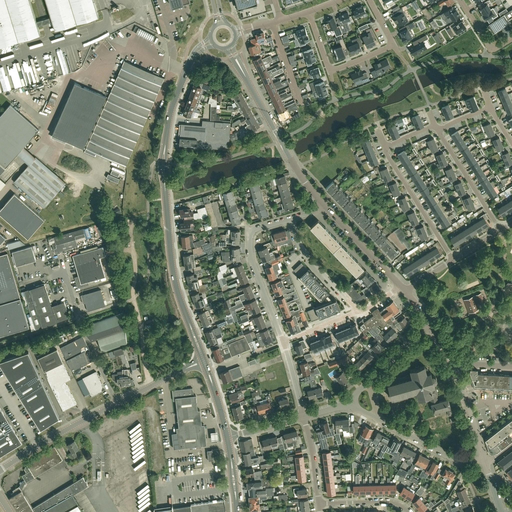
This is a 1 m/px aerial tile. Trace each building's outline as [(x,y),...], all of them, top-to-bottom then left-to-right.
[(29,0),(0,0),(0,46),(40,34),(38,28),(45,25),(44,21),(37,23),(29,0)] [(98,17),(93,0),(45,0),(51,19),(44,21),(45,25),(53,23),(55,30),(98,17)] [(257,3),(256,0),(235,0),(238,8),(257,3)] [(484,6),(479,9),(483,14),(490,10),(487,4),(489,3),(487,0),(482,3),(484,6)] [(363,15),(362,13),(365,12),(362,6),(356,9),(356,10),(354,11),(355,14),(352,15),(354,19),(363,15)] [(396,16),(393,17),(395,20),(394,20),(394,21),(396,23),(395,23),(396,23),(398,26),(402,24),(402,25),(409,22),(407,17),(404,19),(402,15),(405,13),(402,9),(395,13),(396,13),(395,13),(396,16)] [(449,9),(440,15),(443,20),(448,17),(450,22),(456,18),(460,16),(456,11),(452,13),(449,9)] [(490,10),(483,14),(486,20),(491,17),(492,20),(498,16),(496,13),(494,15),(490,10)] [(350,20),(348,13),(340,16),(342,22),(339,23),(343,33),(350,30),(347,22),(350,20)] [(510,23),(504,15),(487,26),(493,34),(510,23)] [(333,18),(326,21),(327,23),(326,23),(328,28),(329,28),(330,30),(333,29),(336,37),(343,34),(339,26),(336,27),(333,18)] [(454,22),(448,25),(454,35),(456,34),(457,35),(460,32),(459,32),(466,28),(464,25),(465,24),(463,21),(462,21),(456,25),(454,22)] [(412,22),(400,29),(401,32),(403,37),(402,37),(404,42),(412,37),(408,30),(415,27),(412,22)] [(156,35),(139,27),(137,33),(153,41),(156,35)] [(307,35),(305,28),(296,31),(297,32),(293,33),(295,39),(297,38),(307,35)] [(368,35),(362,38),(363,42),(365,42),(367,47),(370,46),(372,45),(373,45),(375,43),(373,38),(375,37),(371,28),(366,30),(368,35)] [(255,39),(256,43),(258,43),(266,40),(266,43),(270,42),(271,46),(274,45),(272,37),(265,39),(264,33),(260,34),(259,33),(257,34),(256,35),(257,39),(255,39)] [(309,41),(307,35),(297,38),(300,47),(306,44),(305,42),(309,41)] [(414,46),(410,48),(413,56),(418,53),(418,54),(420,53),(421,53),(420,52),(424,50),(423,47),(423,45),(422,45),(421,43),(427,39),(425,35),(412,42),(414,46)] [(361,50),(359,44),(362,43),(359,37),(354,40),(355,43),(349,46),(352,54),(361,50)] [(343,50),(347,49),(343,38),(336,41),(336,43),(340,42),(341,46),(334,48),(335,53),(334,53),(337,60),(342,59),(342,58),(346,56),(343,50)] [(259,44),(258,43),(256,43),(255,39),(251,40),(253,46),(249,47),(251,55),(258,53),(259,55),(265,53),(264,50),(259,52),(257,45),(259,44)] [(56,77),(77,71),(76,66),(77,64),(73,63),(70,52),(67,53),(66,47),(63,52),(62,50),(61,55),(59,54),(58,57),(60,63),(57,62),(56,63),(55,60),(52,61),(51,57),(47,58),(47,61),(45,62),(47,68),(48,68),(50,76),(52,76),(54,75),(56,77)] [(314,54),(312,48),(307,50),(306,47),(301,49),(302,52),(301,52),(304,58),(314,54)] [(316,60),(314,54),(304,58),(307,66),(312,65),(311,62),(316,60)] [(256,66),(271,58),(270,56),(262,60),(261,57),(253,60),(256,66)] [(270,66),(268,63),(273,61),(272,60),(271,58),(256,66),(259,71),(262,70),(262,71),(266,69),(266,68),(270,66)] [(387,69),(390,67),(387,60),(380,63),(380,62),(377,63),(377,64),(374,65),(376,70),(374,71),(374,70),(371,72),(374,78),(377,76),(376,74),(381,71),(382,72),(382,71),(384,71),(385,71),(385,70),(387,69),(387,70),(387,69)] [(164,78),(124,61),(108,97),(74,83),(52,134),(125,167),(147,116),(164,78)] [(313,67),(307,69),(311,78),(321,74),(318,67),(314,69),(313,67)] [(262,77),(277,70),(275,68),(268,71),(266,69),(262,71),(262,70),(259,71),(262,77)] [(281,72),(280,69),(277,70),(262,77),(263,79),(262,80),(263,83),(264,83),(274,78),(273,76),(281,72)] [(351,75),(354,82),(361,79),(363,83),(369,80),(366,72),(363,74),(361,71),(351,75)] [(267,89),(281,83),(280,80),(279,81),(273,83),(272,80),(268,82),(267,82),(264,83),(267,89)] [(326,88),(323,81),(321,82),(320,80),(313,82),(316,91),(326,88)] [(277,92),(276,88),(282,85),(281,83),(267,89),(270,95),(273,93),(273,94),(277,92)] [(194,85),(192,91),(199,93),(201,87),(194,85)] [(328,94),(326,88),(316,91),(319,100),(326,97),(325,95),(328,94)] [(508,94),(505,88),(498,91),(501,97),(508,94)] [(197,99),(199,93),(192,91),(189,97),(197,99)] [(243,97),(240,92),(232,96),(236,102),(237,101),(243,97)] [(273,101),(287,94),(286,92),(279,95),(277,92),(273,94),(273,93),(270,95),(273,101)] [(283,104),(281,100),(292,95),(291,93),(287,94),(273,101),(276,107),(279,105),(279,106),(283,104)] [(510,100),(508,94),(501,97),(503,103),(510,100)] [(202,105),(199,104),(200,101),(197,99),(189,97),(187,102),(195,105),(201,107),(202,105)] [(234,110),(240,106),(246,103),(243,97),(237,101),(236,102),(234,103),(236,106),(234,108),(233,106),(228,106),(228,110),(234,110)] [(466,100),(468,106),(476,102),(474,97),(466,100)] [(511,105),(511,104),(510,100),(503,103),(505,108),(511,105)] [(194,108),(195,105),(187,102),(185,108),(193,111),(196,112),(199,113),(200,111),(196,109),(197,109),(194,108)] [(478,108),(476,102),(468,106),(470,111),(478,108)] [(246,103),(240,106),(234,110),(236,112),(239,110),(241,114),(244,112),(247,110),(247,111),(250,110),(246,103)] [(279,113),(291,107),(295,106),(293,103),(284,107),(283,104),(279,106),(279,105),(276,107),(279,113)] [(0,174),(6,168),(39,130),(11,104),(0,116),(0,174)] [(451,111),(449,105),(442,108),(444,113),(451,111)] [(291,107),(279,113),(281,118),(283,117),(284,119),(289,117),(287,112),(292,110),(291,107)] [(190,117),(194,117),(196,112),(193,111),(185,108),(185,109),(184,108),(183,112),(184,112),(183,114),(190,117)] [(247,118),(253,115),(250,110),(247,111),(247,110),(244,112),(247,118)] [(453,116),(451,111),(444,113),(447,119),(453,116)] [(247,125),(256,121),(253,115),(247,118),(247,119),(244,120),(241,122),(242,124),(246,122),(247,125)] [(421,121),(419,115),(412,117),(414,123),(421,121)] [(241,122),(244,120),(243,118),(240,120),(239,119),(232,123),(232,127),(241,122)] [(181,124),(180,133),(179,133),(178,138),(180,138),(179,145),(204,147),(204,148),(208,148),(208,143),(221,144),(221,149),(228,150),(231,123),(203,120),(202,125),(181,124)] [(247,131),(245,131),(246,135),(253,133),(252,130),(253,129),(259,126),(256,121),(247,125),(247,126),(250,130),(247,131)] [(417,129),(423,126),(421,121),(414,123),(417,129)] [(492,128),(490,123),(485,125),(484,123),(481,124),(483,126),(484,126),(486,131),(492,128)] [(397,130),(395,125),(388,128),(390,133),(397,130)] [(494,134),(492,128),(486,131),(488,137),(491,135),(492,138),(495,136),(494,134)] [(399,135),(397,130),(390,133),(393,139),(400,136),(399,135)] [(461,137),(457,131),(451,135),(454,140),(461,137)] [(495,146),(501,143),(499,137),(496,139),(495,136),(492,138),(493,140),(494,144),(495,146)] [(434,138),(429,140),(428,137),(421,140),(423,144),(425,143),(426,147),(429,146),(430,147),(436,144),(434,138)] [(464,142),(461,137),(454,140),(458,146),(464,142)] [(371,146),(369,140),(362,142),(364,148),(371,146)] [(467,147),(464,142),(458,146),(461,151),(467,147)] [(498,153),(502,152),(504,151),(503,149),(503,148),(501,143),(495,146),(498,153)] [(438,149),(436,144),(430,147),(432,152),(435,151),(436,153),(439,152),(438,150),(438,149)] [(373,151),(371,146),(364,148),(367,154),(373,151)] [(349,147),(315,165),(323,180),(345,168),(342,164),(355,157),(349,147)] [(470,152),(467,147),(461,151),(464,156),(470,152)] [(401,160),(407,156),(405,153),(407,152),(406,149),(397,155),(401,160)] [(376,157),(373,151),(367,154),(369,160),(376,157)] [(510,157),(508,152),(505,153),(504,151),(502,152),(503,154),(502,155),(504,160),(510,157)] [(439,161),(445,158),(443,153),(440,154),(439,152),(436,153),(437,155),(436,156),(439,161)] [(474,157),(470,152),(464,156),(467,161),(474,157)] [(404,165),(410,161),(407,156),(401,160),(404,165)] [(14,182),(44,208),(65,183),(53,172),(35,157),(14,182)] [(378,163),(376,157),(369,160),(370,163),(369,164),(370,166),(378,163)] [(477,162),(474,157),(467,161),(471,166),(477,162)] [(448,166),(447,164),(445,158),(439,161),(441,166),(438,168),(438,170),(445,167),(448,166)] [(414,166),(410,161),(404,165),(407,170),(414,166)] [(474,171),(480,167),(477,162),(471,166),(474,171)] [(417,171),(414,166),(407,170),(410,175),(417,171)] [(454,173),(452,167),(449,169),(448,166),(445,167),(446,170),(445,170),(448,176),(454,173)] [(389,174),(387,168),(382,170),(381,167),(378,168),(379,171),(380,171),(383,176),(389,174)] [(483,173),(480,167),(474,171),(477,177),(483,173)] [(420,177),(417,171),(410,175),(414,181),(420,177)] [(457,178),(454,173),(448,176),(451,183),(454,182),(457,181),(456,178),(457,178)] [(487,178),(483,173),(477,177),(480,182),(487,178)] [(391,179),(389,174),(383,176),(385,183),(383,183),(379,184),(379,183),(377,184),(376,183),(374,184),(376,188),(389,183),(392,181),(391,179)] [(276,178),(278,184),(286,182),(285,175),(276,178)] [(423,182),(420,177),(414,181),(417,186),(423,182)] [(490,183),(487,178),(480,182),(484,187),(490,183)] [(260,189),(258,183),(259,183),(258,181),(254,182),(255,184),(250,185),(252,192),(260,189)] [(398,188),(396,182),(393,184),(392,181),(389,183),(390,185),(389,185),(392,191),(398,188)] [(463,187),(461,182),(458,183),(457,181),(454,182),(455,185),(457,190),(463,187)] [(288,188),(286,182),(278,184),(280,190),(288,188)] [(333,182),(326,188),(336,200),(344,193),(333,182)] [(427,187),(423,182),(417,186),(420,191),(427,187)] [(487,192),(493,188),(490,183),(484,187),(487,192)] [(430,192),(427,187),(420,191),(423,196),(430,192)] [(466,193),(463,187),(457,190),(460,198),(463,196),(466,195),(465,193),(466,193)] [(290,194),(288,188),(280,190),(282,197),(290,194)] [(400,193),(398,188),(392,191),(395,198),(398,197),(401,196),(400,194),(400,193)] [(496,193),(493,188),(487,192),(490,197),(496,193)] [(263,195),(262,193),(261,190),(261,189),(260,190),(260,189),(252,192),(245,194),(246,196),(252,194),(253,198),(262,196),(262,195),(263,195)] [(233,197),(232,190),(228,191),(228,190),(219,192),(222,200),(225,199),(233,197)] [(433,197),(430,192),(423,196),(427,201),(433,197)] [(0,213),(28,238),(44,220),(38,214),(14,193),(0,209),(0,213)] [(355,205),(344,193),(336,200),(347,212),(355,205)] [(292,200),(290,194),(282,197),(275,199),(276,202),(283,200),(283,203),(292,200)] [(466,205),(472,202),(470,196),(467,198),(466,195),(463,196),(464,199),(466,205)] [(264,202),(262,196),(253,198),(247,200),(248,203),(254,201),(255,204),(264,202)] [(407,202),(405,197),(402,198),(401,196),(398,197),(401,205),(407,202)] [(235,203),(233,197),(225,199),(227,206),(235,203)] [(436,202),(433,197),(427,201),(430,206),(436,202)] [(289,208),(294,207),(292,200),(283,203),(281,203),(283,208),(280,209),(281,213),(290,210),(289,208)] [(265,208),(264,202),(255,204),(257,211),(265,208)] [(410,208),(407,202),(401,205),(403,211),(406,209),(407,212),(410,210),(409,208),(410,208)] [(440,207),(436,202),(430,206),(433,211),(440,207)] [(475,207),(472,202),(466,205),(463,206),(465,209),(467,208),(468,210),(472,209),(474,212),(476,210),(474,208),(475,207)] [(511,207),(509,202),(503,206),(508,213),(511,211),(511,210),(511,207)] [(237,209),(235,203),(227,206),(229,212),(237,209)] [(366,216),(355,205),(347,212),(358,223),(366,216)] [(508,213),(503,206),(498,209),(501,214),(502,216),(505,214),(506,215),(508,213)] [(208,217),(208,216),(207,214),(206,211),(206,208),(205,207),(198,210),(199,213),(201,219),(208,217)] [(443,213),(440,207),(433,211),(436,217),(443,213)] [(266,210),(265,208),(257,211),(250,213),(251,215),(258,213),(259,217),(262,216),(263,218),(268,216),(269,215),(268,211),(266,210)] [(201,219),(199,213),(193,214),(193,212),(190,213),(189,209),(180,210),(179,210),(179,213),(180,213),(181,216),(184,216),(185,219),(193,218),(195,218),(195,219),(201,219)] [(239,216),(237,209),(229,212),(231,218),(239,216)] [(417,217),(414,212),(411,213),(410,210),(407,212),(408,214),(410,220),(417,217)] [(446,218),(443,213),(436,217),(440,222),(446,218)] [(488,225),(485,220),(488,218),(485,213),(479,217),(481,220),(478,222),(483,229),(483,228),(488,225)] [(232,224),(241,222),(239,216),(231,218),(232,224)] [(377,228),(366,216),(358,223),(369,235),(377,228)] [(419,223),(417,217),(410,220),(413,228),(419,225),(418,223),(419,223)] [(443,227),(449,223),(446,218),(440,222),(443,227)] [(192,219),(184,220),(184,223),(180,224),(181,227),(180,227),(180,230),(181,230),(190,229),(190,225),(193,225),(192,219)] [(322,240),(330,232),(318,220),(310,228),(322,240)] [(483,229),(478,222),(473,225),(477,232),(480,230),(481,231),(483,229),(483,228),(483,229)] [(426,232),(423,226),(420,228),(419,225),(413,228),(410,229),(411,231),(414,230),(416,235),(419,234),(426,232)] [(477,232),(473,225),(467,229),(472,236),(472,235),(475,234),(478,233),(477,232)] [(380,246),(387,239),(377,228),(369,235),(380,246)] [(60,251),(77,246),(75,238),(85,235),(83,229),(48,239),(50,245),(53,244),(55,254),(60,253),(60,251)] [(472,236),(467,229),(462,232),(466,239),(469,237),(470,238),(472,236),(472,235),(472,236)] [(288,243),(292,242),(290,236),(287,237),(285,230),(279,232),(282,240),(283,244),(288,243)] [(283,244),(282,240),(279,232),(273,234),(275,239),(272,240),(273,246),(277,245),(277,246),(283,244)] [(333,252),(341,244),(330,232),(322,240),(333,252)] [(427,237),(428,237),(426,232),(419,234),(421,240),(425,238),(427,241),(429,240),(427,237)] [(466,239),(462,232),(457,236),(461,242),(466,239)] [(201,245),(200,240),(193,243),(192,242),(193,241),(193,235),(189,236),(182,236),(183,248),(190,247),(194,246),(195,248),(202,246),(201,245)] [(461,242),(457,236),(451,239),(455,246),(461,242)] [(397,249),(387,239),(380,246),(391,258),(395,254),(396,254),(399,251),(397,249)] [(412,247),(408,240),(404,242),(408,250),(412,247)] [(441,256),(438,250),(440,249),(436,242),(432,245),(435,249),(431,252),(435,258),(438,256),(439,257),(441,256)] [(213,250),(212,246),(211,243),(202,246),(203,251),(205,253),(207,252),(208,255),(213,253),(213,250)] [(269,253),(267,247),(271,246),(269,243),(263,245),(265,248),(258,251),(260,256),(269,253)] [(352,256),(341,244),(333,252),(345,264),(352,256)] [(13,264),(14,267),(36,261),(32,246),(12,252),(15,263),(13,264)] [(105,277),(100,257),(105,256),(103,247),(72,256),(78,276),(74,277),(77,288),(89,285),(88,282),(105,277)] [(435,258),(431,252),(425,255),(430,262),(433,260),(433,261),(436,259),(435,258)] [(0,335),(29,327),(7,253),(0,255),(0,335)] [(280,256),(275,257),(274,254),(270,256),(269,253),(260,256),(263,262),(269,259),(270,262),(271,262),(272,262),(276,260),(281,258),(280,256)] [(240,260),(240,254),(225,255),(222,255),(222,262),(232,262),(232,261),(240,260)] [(430,262),(425,255),(420,259),(424,266),(424,265),(427,264),(428,264),(430,263),(430,262)] [(364,268),(352,256),(345,264),(356,276),(364,268)] [(424,266),(420,259),(415,262),(419,269),(422,267),(422,268),(425,266),(424,265),(424,266)] [(268,274),(277,270),(280,269),(277,263),(279,263),(278,260),(272,262),(273,265),(272,266),(265,268),(268,274)] [(201,269),(201,266),(196,267),(195,261),(184,262),(185,269),(193,268),(194,270),(201,269)] [(301,262),(293,270),(321,300),(329,292),(301,262)] [(419,269),(415,262),(409,266),(413,273),(414,273),(416,271),(417,271),(419,270),(419,269)] [(234,273),(235,274),(237,273),(244,270),(242,264),(231,269),(232,271),(233,271),(234,274),(234,273)] [(413,273),(409,266),(404,270),(408,276),(411,274),(411,275),(414,273),(413,273)] [(244,270),(237,273),(235,274),(234,273),(234,274),(231,275),(232,277),(233,277),(238,275),(239,278),(246,275),(244,270)] [(278,279),(282,278),(285,276),(289,274),(288,272),(284,274),(278,277),(277,274),(279,274),(277,270),(268,274),(270,280),(277,277),(278,279)] [(373,294),(374,295),(381,290),(376,282),(367,272),(365,270),(344,290),(358,304),(364,300),(373,294)] [(198,280),(197,276),(194,277),(193,274),(186,276),(188,282),(198,280)] [(231,288),(248,281),(246,275),(239,278),(241,281),(228,286),(229,287),(231,288)] [(285,276),(282,278),(278,279),(279,281),(271,284),(272,286),(272,287),(272,289),(273,290),(274,289),(274,290),(280,287),(284,286),(282,280),(286,279),(285,276)] [(200,286),(198,280),(188,282),(190,288),(197,286),(199,289),(206,287),(205,284),(200,286)] [(114,283),(108,285),(111,297),(117,296),(114,283)] [(44,284),(23,291),(28,305),(27,305),(35,329),(68,318),(67,314),(68,313),(67,310),(64,302),(52,306),(44,284)] [(245,293),(252,290),(250,285),(239,289),(240,291),(244,290),(245,293)] [(276,296),(282,293),(283,295),(295,290),(294,287),(288,289),(286,288),(281,290),(280,287),(274,290),(273,290),(273,291),(274,293),(275,293),(276,296)] [(83,295),(88,311),(105,306),(101,290),(83,295)] [(254,296),(252,290),(245,293),(246,296),(242,298),(243,300),(254,296)] [(286,302),(285,300),(291,297),(290,296),(296,293),(295,290),(283,295),(284,297),(278,299),(279,302),(278,302),(278,303),(279,305),(280,306),(280,305),(287,303),(286,302)] [(194,301),(203,298),(202,295),(199,296),(198,293),(192,295),(194,301)] [(481,294),(476,296),(476,298),(475,298),(474,296),(468,299),(466,300),(464,300),(465,304),(466,307),(469,313),(470,313),(478,310),(479,309),(478,308),(476,301),(477,300),(478,302),(483,300),(481,294)] [(204,298),(203,298),(194,301),(196,307),(204,305),(205,308),(212,305),(211,302),(206,304),(204,298)] [(245,304),(247,309),(258,305),(256,299),(245,304)] [(336,299),(307,311),(311,321),(340,310),(336,299)] [(289,308),(288,305),(291,304),(290,303),(294,302),(293,300),(286,302),(287,303),(280,305),(280,306),(281,308),(280,308),(280,309),(281,311),(289,308)] [(362,320),(359,322),(364,335),(368,331),(372,327),(378,321),(380,324),(382,328),(395,319),(394,317),(401,312),(393,301),(393,302),(379,311),(377,309),(371,313),(373,316),(364,323),(362,320)] [(243,306),(242,303),(236,305),(231,307),(232,311),(243,306)] [(285,317),(292,314),(293,316),(295,315),(299,313),(299,314),(303,312),(299,304),(297,305),(299,309),(294,311),(293,310),(290,311),(289,308),(281,311),(283,314),(283,315),(284,315),(285,317)] [(201,320),(211,316),(212,315),(210,309),(213,308),(212,305),(205,308),(206,311),(199,314),(201,320)] [(260,311),(258,305),(247,309),(249,315),(260,311)] [(98,339),(102,352),(127,343),(125,323),(122,314),(85,327),(89,336),(91,342),(98,339)] [(253,324),(257,323),(264,320),(262,314),(251,319),(252,321),(253,324)] [(289,327),(298,323),(295,315),(293,316),(293,317),(292,318),(292,319),(286,321),(289,327)] [(213,322),(211,316),(201,320),(203,326),(213,322)] [(407,322),(404,318),(403,319),(401,316),(395,320),(397,322),(398,323),(395,324),(396,325),(399,330),(406,326),(407,327),(410,325),(410,324),(408,321),(407,322)] [(255,330),(266,326),(264,320),(257,323),(253,324),(255,330)] [(378,321),(372,327),(378,333),(381,331),(377,327),(380,324),(378,321)] [(301,332),(298,323),(289,327),(291,333),(297,330),(298,333),(301,332)] [(397,335),(396,334),(397,333),(393,329),(394,327),(393,325),(390,323),(386,326),(388,328),(389,326),(392,328),(388,332),(393,338),(393,337),(394,338),(395,338),(397,336),(397,335)] [(356,324),(350,326),(350,327),(354,336),(359,333),(355,324),(356,324)] [(350,327),(345,329),(349,338),(354,336),(350,327)] [(378,333),(372,327),(368,331),(374,337),(378,333)] [(208,338),(215,335),(218,334),(221,333),(220,330),(217,331),(216,328),(213,329),(206,332),(208,338)] [(267,329),(257,334),(259,339),(263,338),(270,335),(267,329)] [(345,329),(340,331),(344,340),(349,338),(345,329)] [(335,332),(335,333),(339,342),(344,340),(340,331),(335,333),(335,332)] [(393,339),(392,338),(393,338),(388,332),(385,334),(382,331),(380,333),(384,336),(383,336),(389,342),(390,341),(391,341),(393,340),(393,339)] [(250,334),(247,335),(245,336),(245,337),(248,343),(253,341),(250,334)] [(326,337),(325,337),(330,347),(335,345),(330,334),(330,335),(326,337)] [(217,341),(215,335),(208,338),(211,344),(217,341)] [(272,340),(270,335),(263,338),(264,341),(260,342),(262,347),(266,345),(265,343),(272,340)] [(93,358),(89,349),(83,337),(83,336),(61,348),(67,360),(68,362),(72,371),(91,362),(90,361),(93,358)] [(326,336),(320,339),(324,349),(330,347),(325,337),(326,337),(325,337),(326,336)] [(217,362),(232,356),(241,352),(242,354),(252,350),(248,343),(245,337),(236,341),(235,338),(218,344),(219,347),(212,350),(217,362)] [(369,361),(374,356),(369,351),(370,349),(360,338),(358,341),(365,348),(364,350),(366,353),(364,355),(369,361)] [(372,347),(377,353),(383,348),(379,343),(380,343),(375,338),(372,341),(375,344),(372,347)] [(320,339),(315,341),(319,351),(324,349),(320,339)] [(306,346),(305,343),(304,340),(300,341),(301,344),(295,346),(298,354),(304,352),(302,347),(306,346)] [(310,343),(314,353),(319,351),(315,341),(310,343)] [(127,363),(122,347),(113,350),(115,356),(120,354),(123,364),(127,363)] [(71,379),(63,363),(57,349),(38,358),(44,371),(46,375),(63,410),(77,403),(65,381),(71,379)] [(33,362),(28,352),(0,361),(0,365),(24,403),(32,417),(40,430),(59,419),(33,362)] [(365,365),(369,361),(364,355),(362,353),(358,357),(360,359),(365,365)] [(361,369),(365,365),(360,359),(358,357),(358,356),(356,358),(358,360),(355,364),(361,369)] [(347,357),(329,363),(331,367),(343,363),(343,364),(349,362),(347,357)] [(220,373),(224,382),(243,376),(240,366),(220,373)] [(435,387),(434,384),(435,383),(436,383),(436,382),(437,381),(437,380),(437,379),(437,378),(436,378),(436,377),(435,376),(434,376),(433,376),(432,376),(431,373),(427,374),(426,372),(427,372),(427,371),(428,371),(428,370),(427,369),(426,369),(425,369),(425,366),(419,368),(419,366),(415,367),(416,368),(410,370),(411,375),(409,376),(408,375),(406,376),(400,378),(400,377),(397,378),(397,379),(389,381),(390,384),(388,384),(392,399),(394,398),(395,401),(403,399),(403,400),(406,399),(406,398),(412,396),(412,397),(415,396),(417,395),(419,400),(424,398),(425,400),(428,399),(428,397),(430,397),(432,404),(434,413),(445,410),(447,409),(449,416),(452,415),(450,408),(451,408),(448,399),(438,402),(436,395),(438,394),(436,388),(434,388),(434,387),(435,387)] [(319,370),(314,371),(314,369),(310,370),(309,367),(302,369),(303,375),(310,373),(311,376),(321,373),(319,370)] [(338,380),(342,385),(347,381),(345,379),(346,378),(345,376),(346,375),(349,373),(345,368),(342,370),(344,372),(335,378),(337,381),(338,380)] [(129,377),(128,369),(122,370),(123,372),(122,372),(123,376),(124,376),(125,385),(133,385),(133,380),(130,380),(130,377),(129,377)] [(83,378),(92,396),(105,389),(96,371),(83,378)] [(125,385),(124,376),(123,376),(122,372),(118,372),(118,374),(112,374),(112,379),(115,379),(115,382),(118,382),(118,384),(120,384),(120,385),(125,385)] [(485,374),(477,373),(476,373),(475,387),(485,388),(485,374)] [(485,388),(493,388),(493,374),(485,374),(485,388)] [(493,388),(500,389),(501,375),(493,374),(493,388)] [(500,389),(508,389),(509,375),(501,375),(500,389)] [(316,397),(314,388),(312,381),(311,378),(310,376),(304,378),(305,381),(309,380),(312,390),(307,391),(309,398),(316,397)] [(323,395),(321,387),(317,389),(315,380),(314,380),(313,377),(311,378),(312,381),(314,388),(316,397),(323,395)] [(251,393),(252,397),(255,396),(262,394),(260,387),(257,388),(258,391),(251,393)] [(194,399),(193,395),(193,388),(172,390),(173,401),(176,401),(194,399)] [(240,400),(239,399),(244,397),(243,393),(241,394),(240,391),(236,392),(236,393),(229,395),(231,402),(240,400)] [(177,412),(198,410),(196,395),(193,395),(194,399),(176,401),(177,412)] [(272,409),(270,402),(269,402),(269,401),(272,400),(270,395),(266,397),(267,402),(263,403),(266,411),(272,409)] [(279,400),(281,407),(289,405),(287,395),(284,395),(285,398),(279,400)] [(259,413),(266,411),(263,403),(259,404),(259,402),(257,403),(255,396),(252,397),(255,408),(258,407),(259,413)] [(234,413),(242,411),(244,410),(243,408),(242,408),(241,405),(247,403),(246,400),(240,402),(241,405),(232,407),(234,413)] [(0,455),(21,442),(0,408),(0,455)] [(200,410),(198,410),(177,412),(179,427),(176,428),(177,433),(172,434),(173,449),(207,445),(204,425),(202,425),(200,410)] [(243,414),(242,411),(234,413),(235,419),(246,416),(245,414),(243,414)] [(511,441),(511,418),(485,440),(486,440),(485,441),(489,453),(492,455),(496,453),(497,454),(503,450),(502,449),(511,441)] [(342,428),(342,420),(335,420),(336,429),(337,432),(334,433),(336,439),(339,438),(338,432),(339,432),(338,429),(338,428),(342,428)] [(323,432),(330,430),(328,422),(327,422),(326,421),(325,421),(324,421),(324,422),(324,423),(320,424),(320,426),(316,428),(318,433),(320,439),(324,438),(323,432)] [(361,434),(364,435),(363,437),(361,436),(358,440),(366,444),(369,438),(373,430),(365,425),(361,434)] [(219,431),(211,432),(212,440),(220,440),(219,431)] [(298,437),(297,431),(290,432),(293,444),(294,447),(297,446),(296,443),(296,442),(295,438),(298,437)] [(293,444),(290,432),(284,434),(286,441),(282,442),(283,443),(284,447),(284,449),(288,448),(287,446),(293,444)] [(373,447),(376,449),(383,435),(377,432),(373,440),(376,442),(373,447)] [(382,442),(386,444),(389,438),(383,435),(376,449),(378,450),(379,447),(380,447),(382,442)] [(279,445),(276,436),(269,438),(272,447),(279,445)] [(324,438),(320,439),(322,451),(328,450),(325,437),(324,438)] [(272,447),(269,438),(262,440),(265,449),(272,447)] [(242,452),(250,450),(254,449),(252,439),(248,440),(248,439),(240,441),(242,452)] [(396,451),(400,442),(394,439),(389,448),(392,450),(390,454),(393,455),(391,459),(394,461),(399,452),(396,451)] [(78,448),(74,441),(68,444),(72,451),(69,453),(72,458),(77,456),(74,451),(78,448)] [(12,496),(9,497),(9,498),(16,508),(17,509),(18,511),(82,511),(78,505),(73,495),(88,486),(87,483),(86,481),(83,477),(32,508),(22,491),(21,490),(25,483),(26,482),(63,460),(55,446),(33,460),(26,464),(28,466),(27,467),(26,470),(27,472),(22,475),(24,480),(22,481),(19,486),(13,490),(14,493),(11,494),(12,496)] [(366,451),(368,447),(365,446),(362,453),(360,452),(358,456),(362,458),(366,451)] [(401,459),(403,454),(406,456),(410,449),(404,446),(400,453),(399,452),(394,461),(396,462),(399,458),(401,459)] [(412,459),(416,452),(410,449),(406,456),(405,458),(408,460),(406,463),(410,465),(411,463),(411,462),(411,461),(412,459)] [(218,450),(212,450),(207,451),(208,461),(213,460),(213,455),(219,454),(219,450),(218,450)] [(261,456),(252,458),(250,450),(242,452),(242,454),(245,464),(264,460),(263,456),(261,456)] [(511,450),(511,451),(497,462),(503,470),(511,462),(511,450)] [(419,465),(424,457),(419,454),(414,465),(412,464),(410,469),(409,469),(407,472),(407,473),(410,475),(415,466),(418,468),(419,465)] [(419,465),(424,468),(429,459),(424,457),(419,465)] [(278,462),(277,458),(259,463),(260,468),(273,466),(273,464),(275,463),(278,462)] [(435,471),(439,464),(433,461),(431,466),(429,465),(428,465),(426,471),(425,473),(428,474),(429,472),(433,474),(430,479),(432,480),(433,479),(434,477),(436,472),(435,472),(435,471)] [(253,468),(246,470),(247,476),(251,475),(251,476),(254,475),(254,477),(262,475),(261,470),(254,472),(253,468)] [(443,480),(445,481),(451,470),(446,468),(444,472),(443,471),(441,475),(444,477),(443,480)] [(451,470),(445,481),(446,481),(445,483),(449,485),(456,473),(451,470)] [(271,486),(274,486),(275,487),(283,487),(282,479),(274,479),(267,480),(256,481),(256,480),(247,482),(248,489),(249,489),(262,488),(262,487),(271,486)] [(467,495),(465,488),(464,489),(463,486),(459,488),(458,486),(456,484),(454,488),(457,490),(460,498),(467,495)] [(400,493),(405,496),(409,490),(404,487),(400,493)] [(274,495),(273,488),(266,488),(262,489),(262,488),(249,489),(250,497),(260,496),(260,497),(266,496),(274,495)] [(297,493),(298,497),(308,495),(307,489),(299,490),(299,488),(293,489),(294,493),(297,493)] [(405,496),(410,500),(414,493),(409,490),(405,496)] [(457,500),(459,506),(458,506),(460,509),(463,508),(462,505),(470,502),(467,495),(460,498),(457,500)] [(413,502),(417,507),(423,502),(425,500),(423,498),(421,500),(419,498),(413,502)] [(225,511),(224,501),(154,510),(154,511),(225,511)] [(417,507),(421,511),(427,507),(428,506),(429,508),(434,505),(432,503),(429,505),(427,502),(425,504),(423,502),(417,507)]
